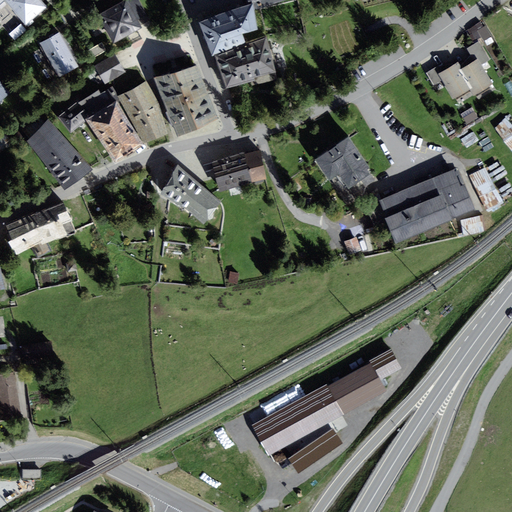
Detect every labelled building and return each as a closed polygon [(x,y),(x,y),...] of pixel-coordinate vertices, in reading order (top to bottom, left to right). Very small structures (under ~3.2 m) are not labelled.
[(48,7),(41,0),(0,0),(0,11),(1,12),(9,5),(26,25),(48,7)] [(139,0),(127,0),(98,15),(113,44),(142,28),(140,25),(150,20),(139,0)] [(247,0),(249,5),(253,3),(254,10),(286,0),(247,0)] [(249,5),(233,10),(242,34),(258,30),(254,10),(253,3),(249,5)] [(246,43),(242,34),(233,10),(218,15),(199,23),(212,56),(214,55),(246,43)] [(478,25),(483,35),(491,31),(486,21),(478,25)] [(40,43),(50,60),(69,49),(60,32),(40,43)] [(276,72),(267,36),(246,43),(214,55),(226,89),(255,81),(254,77),(276,72)] [(479,41),(467,49),(471,55),(459,66),(461,68),(479,59),(482,65),(490,59),(479,41)] [(50,60),(59,77),(79,66),(69,49),(50,60)] [(115,54),(94,66),(105,84),(126,72),(115,54)] [(479,59),(461,68),(472,90),(475,95),(493,86),(482,65),(479,59)] [(452,100),(472,90),(461,68),(459,66),(458,63),(448,68),(438,73),(442,80),(452,100)] [(154,78),(164,104),(207,90),(196,65),(154,78)] [(436,67),(427,73),(434,85),(442,80),(438,73),(448,68),(444,65),(436,67)] [(0,101),(10,93),(0,81),(0,101)] [(119,96),(131,118),(159,103),(146,81),(119,96)] [(217,118),(207,90),(164,104),(177,137),(217,118)] [(116,101),(87,120),(115,163),(145,144),(116,101)] [(77,103),(58,117),(70,132),(89,118),(77,103)] [(168,134),(159,103),(131,118),(146,143),(168,134)] [(511,125),(505,118),(494,128),(511,148),(511,125)] [(91,170),(50,120),(26,141),(67,190),(91,170)] [(370,168),(349,137),(315,160),(329,181),(339,175),(349,189),(361,181),(366,187),(375,181),(368,170),(370,168)] [(245,154),(253,183),(268,179),(260,150),(245,154)] [(245,153),(211,162),(220,192),(253,183),(245,154),(245,153)] [(203,224),(220,201),(178,165),(170,177),(160,194),(181,206),(203,224)] [(502,202),(485,168),(469,176),(486,210),(502,202)] [(454,169),(434,178),(452,220),(475,210),(465,184),(461,186),(454,169)] [(434,178),(407,189),(424,231),(452,220),(434,178)] [(396,243),(424,231),(407,189),(378,201),(396,243)] [(63,201),(33,213),(41,242),(43,244),(75,232),(67,212),(63,201)] [(17,255),(41,242),(33,213),(6,225),(9,235),(12,240),(8,242),(17,255)] [(486,231),(483,215),(460,220),(463,236),(486,231)] [(361,251),(357,238),(345,242),(349,255),(361,251)] [(240,274),(230,271),(228,282),(237,284),(240,274)] [(53,357),(51,342),(21,346),(23,362),(53,357)] [(371,363),(326,387),(341,415),(387,391),(371,363)] [(15,373),(0,374),(0,420),(21,418),(15,373)] [(333,421),(316,390),(252,425),(269,456),(333,421)] [(332,428),(288,459),(298,474),(343,443),(332,428)] [(41,470),(22,470),(22,479),(41,479),(41,470)]
